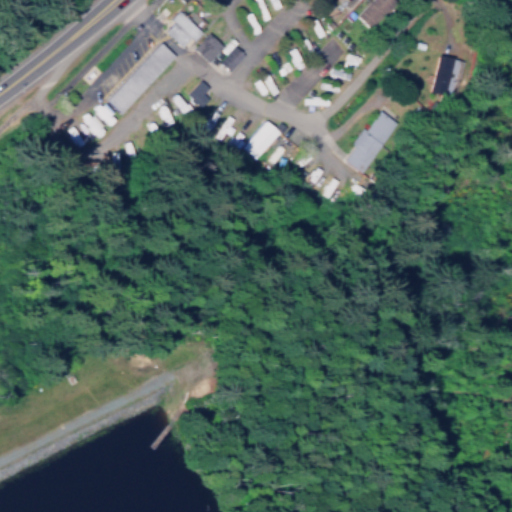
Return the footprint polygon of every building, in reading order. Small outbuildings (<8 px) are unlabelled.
[(383,12),(372,0),(364,0),(350,14),(365,30),(383,12)] [(199,35),(172,11),(160,25),(179,42),(184,37),(190,44),(199,35)] [(216,45),(202,32),(186,48),(201,62),(216,45)] [(100,97),(116,111),(167,55),(152,41),(100,97)] [(237,55),(228,46),(212,61),(221,71),(237,55)] [(193,106),(202,98),(196,92),(202,87),(194,79),(180,92),(193,106)] [(354,172),(392,122),(374,109),(358,130),(355,127),(344,142),(347,145),(336,159),(354,172)] [(84,112),(75,120),(91,137),(99,129),(84,112)] [(238,148),(245,131),(219,120),(212,136),(219,138),(221,132),(228,134),(225,143),(238,148)] [(252,158),(274,131),(259,120),(238,147),(252,158)] [(286,142),(276,137),(265,159),(275,164),(286,142)]
